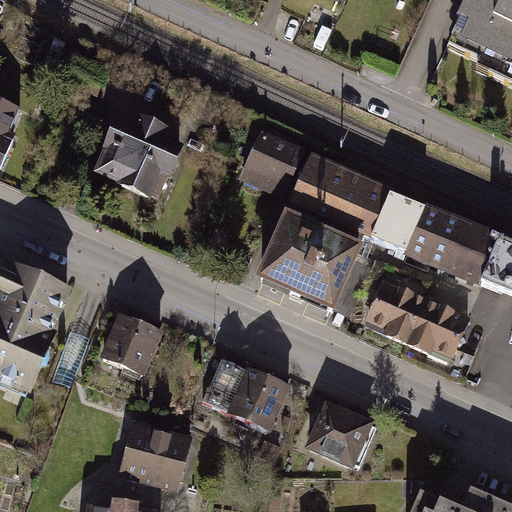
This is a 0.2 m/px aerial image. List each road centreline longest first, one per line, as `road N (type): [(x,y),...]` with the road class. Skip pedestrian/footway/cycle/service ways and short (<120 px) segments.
road 1 (residential): [(0,218),(511,442)]
road 2 (residential): [(169,0),(511,158)]
